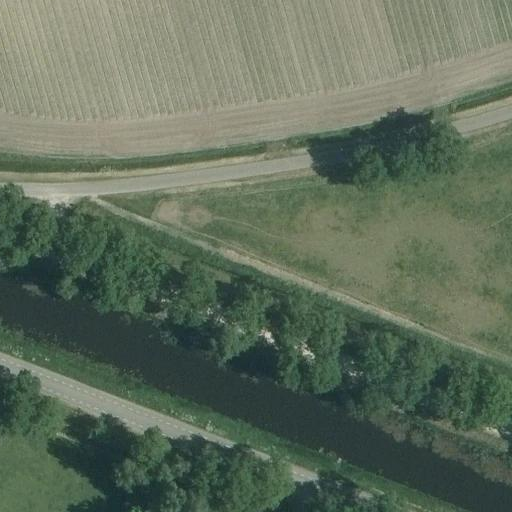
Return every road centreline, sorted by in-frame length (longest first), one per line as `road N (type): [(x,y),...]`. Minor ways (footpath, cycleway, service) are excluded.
road 1 (track): [(511,433),(0,229)]
road 2 (unclassified): [(0,189),(73,190),(333,158),(511,111)]
road 3 (tertiary): [(377,511),(0,366)]
